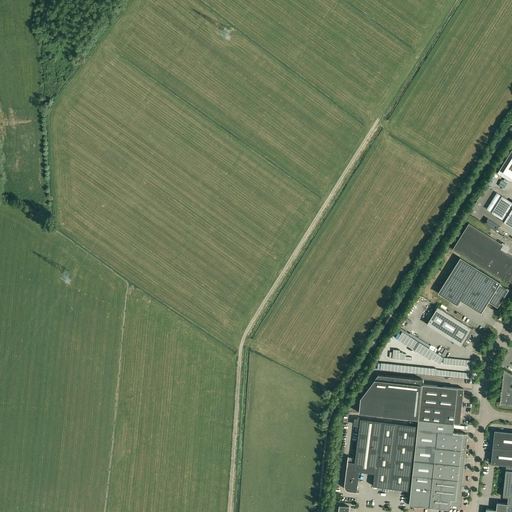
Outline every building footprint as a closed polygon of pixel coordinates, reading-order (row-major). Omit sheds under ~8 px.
[(511,156),(502,172),(511,178),(511,156)] [(491,213),(504,220),(503,222),(511,227),(511,201),(502,195),(491,213)] [(499,225),(487,218),(484,223),(496,230),(499,225)] [(503,278),(511,283),(511,255),(501,249),(502,247),(503,244),(469,223),(453,249),(502,280),(503,278)] [(500,304),(509,290),(500,284),(500,283),(460,257),(438,293),(458,305),(459,303),(461,300),(481,313),(490,298),(495,301),(495,302),(496,303),(497,302),(500,304)] [(426,324),(455,342),(456,341),(461,344),(471,329),(471,328),(437,306),(426,324)] [(409,331),(407,334),(428,346),(429,344),(409,331)] [(503,404),(505,404),(511,405),(511,373),(504,369),(503,382),(502,382),(500,398),(500,400),(501,401),(502,403),(503,404)] [(358,413),(418,419),(422,379),(378,374),(360,397),(358,413)] [(409,505),(429,507),(432,477),(437,431),(452,432),(453,423),(460,423),(463,388),(422,385),(418,419),(409,500),(409,505)] [(360,419),(355,458),(348,457),(348,456),(344,484),(345,489),(348,491),(351,491),(356,492),(359,471),(365,472),(374,473),(373,486),(408,490),(416,426),(360,419)] [(511,432),(494,430),(492,447),(511,448),(511,432)] [(432,477),(429,507),(449,509),(450,504),(459,505),(467,434),(452,432),(437,431),(432,477)] [(511,448),(492,447),(491,464),(511,465),(511,448)] [(507,498),(511,498),(511,470),(505,470),(502,497),(507,497),(507,498)] [(511,511),(511,498),(507,498),(507,503),(497,502),(496,510),(486,509),(485,511),(511,511)]
